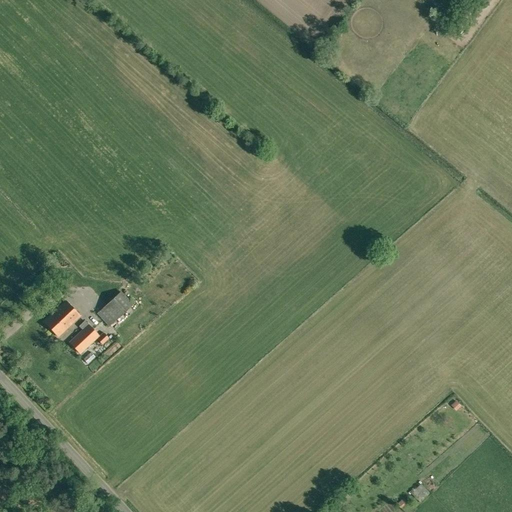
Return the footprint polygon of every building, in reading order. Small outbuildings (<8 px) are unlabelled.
[(445,10),(441,15),(451,23),(455,19),(463,10),(459,7),(452,16),(445,10)] [(97,313),(109,326),(133,304),(121,291),(97,313)] [(80,316),(66,301),(44,322),(58,337),(80,316)] [(69,342),(80,353),(98,335),(85,321),(80,326),(83,330),(69,342)] [(103,345),(109,339),(105,334),(98,340),(103,345)] [(95,350),(87,356),(91,361),(99,355),(95,350)] [(92,363),(98,369),(106,362),(100,355),(92,363)] [(434,475),(428,479),(433,486),(439,483),(434,475)] [(421,499),(431,492),(424,483),(414,490),(421,499)] [(401,508),(406,503),(402,499),(397,504),(401,508)]
